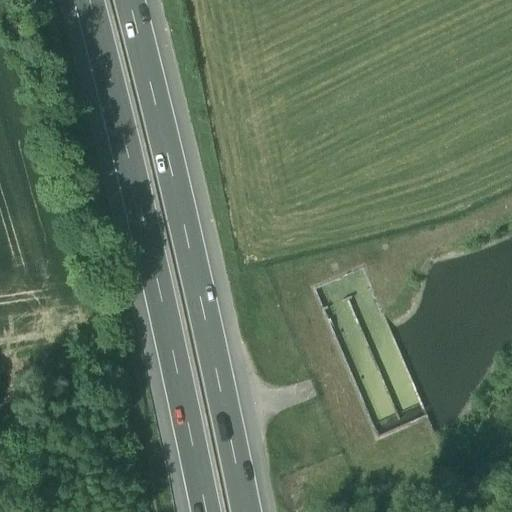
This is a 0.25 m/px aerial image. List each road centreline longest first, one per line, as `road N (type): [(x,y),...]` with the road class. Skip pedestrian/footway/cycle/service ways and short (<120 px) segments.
road 1 (motorway): [(243,511),(127,0)]
road 2 (motorway): [(86,0),(200,511)]
